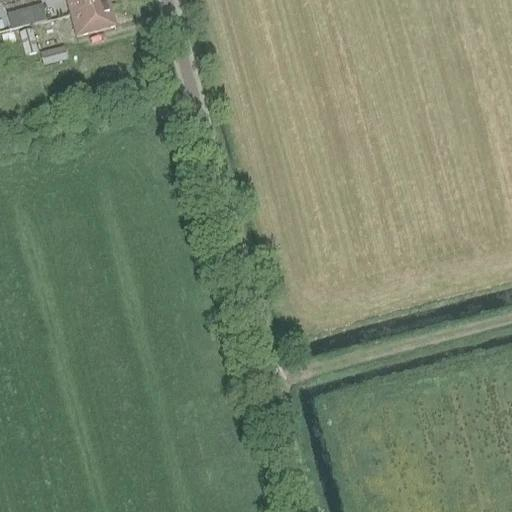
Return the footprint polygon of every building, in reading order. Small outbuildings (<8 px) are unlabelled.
[(107,7),(105,0),(63,0),(68,18),(107,7)] [(42,7),(7,17),(11,33),(46,24),(42,7)] [(113,29),(107,7),(68,18),(74,39),(113,29)] [(20,34),(26,58),(37,54),(31,31),(20,34)] [(67,62),(64,49),(40,54),(43,68),(67,62)]
